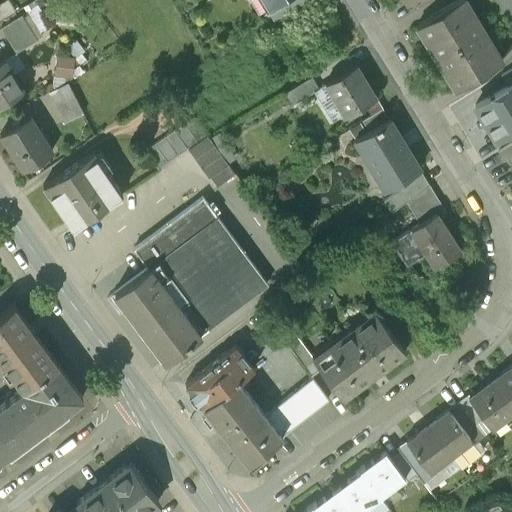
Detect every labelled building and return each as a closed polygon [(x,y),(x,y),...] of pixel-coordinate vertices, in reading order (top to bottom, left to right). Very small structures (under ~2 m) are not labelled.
[(8,0),(3,0),(0,2),(0,17),(14,10),(8,0)] [(464,0),(457,0),(417,25),(436,56),(482,28),(464,0)] [(20,16),(0,27),(0,28),(15,53),(35,41),(20,16)] [(482,28),(436,56),(456,89),(502,61),(482,28)] [(73,73),(75,53),(58,52),(56,71),(73,73)] [(3,59),(0,60),(0,102),(22,89),(3,59)] [(355,64),(325,82),(344,113),(374,95),(355,64)] [(511,67),(500,75),(507,85),(511,81),(511,67)] [(311,75),(283,92),(290,104),(318,87),(311,75)] [(67,80),(48,90),(64,121),(83,111),(67,80)] [(511,81),(507,85),(474,105),(495,138),(511,127),(511,81)] [(382,107),(361,119),(367,129),(388,117),(382,107)] [(29,114),(0,132),(0,133),(22,167),(51,149),(29,114)] [(194,115),(144,149),(157,168),(207,134),(194,115)] [(419,168),(388,117),(367,129),(353,138),(364,155),(369,152),(389,186),(419,168)] [(234,172),(207,134),(188,147),(208,177),(210,176),(216,185),(234,172)] [(511,141),(498,151),(504,161),(511,155),(511,141)] [(72,227),(122,192),(93,151),(43,186),(72,227)] [(421,174),(384,200),(392,211),(428,185),(421,174)] [(428,185),(406,201),(421,222),(437,212),(437,213),(445,208),(429,184),(428,185)] [(134,246),(144,259),(151,254),(155,260),(114,291),(165,359),(267,282),(203,194),(134,246)] [(421,222),(393,241),(403,256),(423,243),(436,264),(460,248),(437,213),(437,212),(421,222)] [(343,248),(317,268),(329,286),(357,266),(343,248)] [(54,361),(11,305),(0,313),(0,359),(21,387),(22,387),(54,361)] [(317,355),(313,358),(320,367),(343,397),(344,396),(344,395),(370,376),(371,376),(371,375),(378,369),(379,370),(380,369),(379,369),(403,351),(403,352),(405,351),(375,311),(317,355)] [(317,355),(296,327),(283,337),(311,374),(320,367),(313,358),(317,355)] [(234,344),(184,384),(186,386),(187,390),(189,395),(192,399),(196,402),(200,403),(202,406),(237,379),(253,367),(234,344)] [(0,402),(0,455),(14,445),(51,416),(80,395),(54,361),(22,387),(21,387),(0,402)] [(511,366),(510,364),(489,380),(511,410),(511,366)] [(312,376),(291,392),(307,414),(328,397),(312,376)] [(237,379),(202,406),(246,462),(307,414),(291,392),(264,414),(237,379)] [(511,410),(489,380),(468,395),(484,416),(492,427),(511,411),(511,410)] [(467,394),(458,401),(469,416),(474,423),(484,416),(468,395),(467,394)] [(460,423),(448,407),(427,423),(451,455),(471,440),(471,439),(460,423)] [(474,423),(469,416),(460,423),(471,439),(471,440),(473,443),(483,435),(474,423)] [(451,455),(427,423),(406,438),(418,454),(430,470),(431,470),(451,455)] [(390,457),(384,450),(359,468),(380,496),(380,495),(404,477),(390,457)] [(416,473),(399,450),(390,457),(404,477),(407,480),(416,473)] [(430,470),(418,454),(408,461),(423,481),(433,473),(431,470),(430,470)] [(127,460),(105,476),(96,482),(96,483),(75,500),(77,503),(83,511),(139,511),(157,499),(127,460)] [(359,469),(335,487),(353,511),(358,511),(380,496),(359,468),(359,469)] [(353,511),(335,487),(311,505),(310,504),(315,511),(353,511)] [(83,511),(77,503),(64,511),(63,511),(60,508),(57,508),(51,511),(83,511)]
